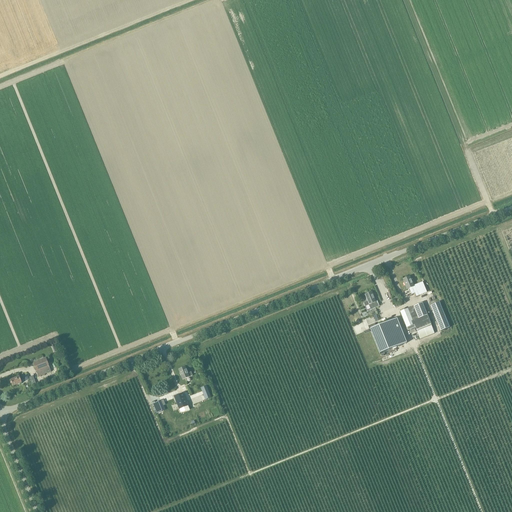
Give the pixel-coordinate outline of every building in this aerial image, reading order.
[(410,291),(414,290),(413,287),(409,277),(402,279),(406,290),(409,289),(410,291)] [(371,292),(364,295),(369,305),(371,309),(377,306),(375,302),(371,292)] [(440,331),(449,328),(439,302),(430,306),(440,331)] [(407,331),(414,328),(419,339),(434,334),(422,303),(400,312),(407,331)] [(396,319),(369,329),(379,354),(406,343),(396,319)] [(38,377),(51,372),(45,358),(33,363),(38,377)] [(186,382),(190,380),(189,377),(185,367),(178,370),(182,380),(185,379),(186,382)] [(11,383),(12,386),(21,383),(20,381),(23,380),(22,376),(19,377),(13,379),(12,378),(9,379),(11,383)] [(207,388),(202,390),(206,400),(211,398),(207,388)] [(179,410),(188,406),(183,394),(174,397),(179,410)] [(161,402),(154,406),(157,414),(165,411),(161,402)]
